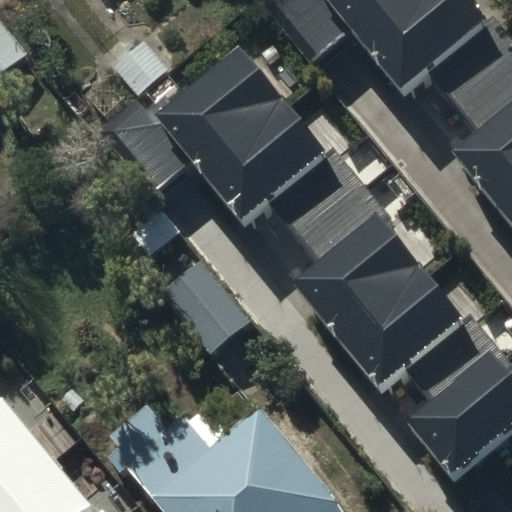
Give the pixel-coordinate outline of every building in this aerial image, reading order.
[(493,39),(460,0),(330,0),(321,9),(511,236),(511,45),(501,33),(493,39)] [(0,73),(28,51),(0,16),(0,73)] [(249,59),(157,134),(457,497),(511,452),(511,387),(509,385),(511,383),(511,360),(477,319),(469,326),(399,242),(412,231),(341,145),(329,156),(249,59)] [(148,404),(101,444),(158,511),(354,511),(263,404),(234,429),(210,402),(190,419),(185,413),(168,427),(148,404)] [(0,511),(89,511),(11,420),(1,424),(0,423),(0,511)]
